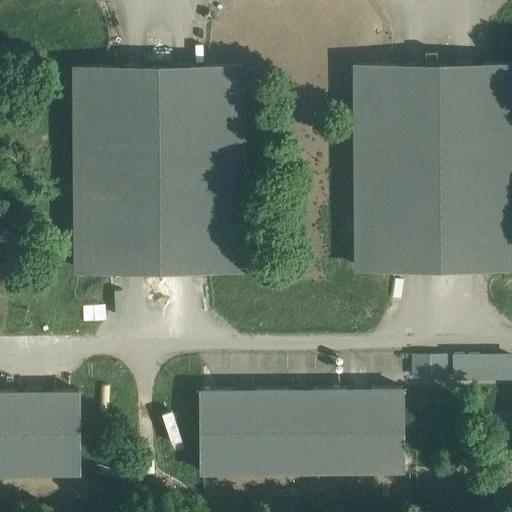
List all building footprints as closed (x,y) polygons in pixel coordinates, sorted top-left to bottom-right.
[(292,0),(318,36),(331,27),(311,0),(292,0)] [(511,65),(359,67),(361,267),(511,265),(511,65)] [(247,68),(85,69),(87,268),(249,267),(247,68)] [(415,369),(511,369),(511,344),(415,344),(415,369)] [(404,473),(404,388),(203,388),(204,473),(404,473)] [(0,478),(85,478),(84,393),(0,393),(0,478)]
